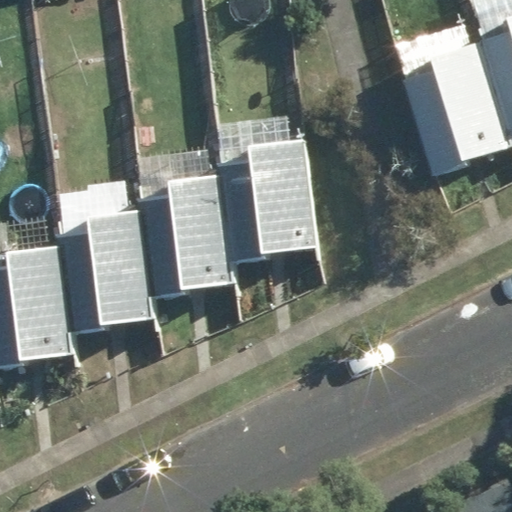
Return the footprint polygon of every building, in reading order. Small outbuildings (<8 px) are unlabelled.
[(511,27),(497,32),(502,47),(477,54),(507,149),(511,147),(511,27)] [(506,157),(473,53),(420,69),(425,84),(400,91),(430,186),(451,179),(450,175),(506,157)] [(243,173),(215,176),(227,276),(254,273),(253,266),(310,260),(298,155),(241,161),(243,173)] [(159,207),(137,210),(149,309),(170,306),(169,300),(227,293),(214,188),(157,195),(159,207)] [(80,244),(59,247),(71,345),(92,343),(91,336),(148,329),(135,224),(79,231),(80,244)] [(0,380),(10,379),(9,373),(67,366),(54,261),(0,267),(0,380)]
